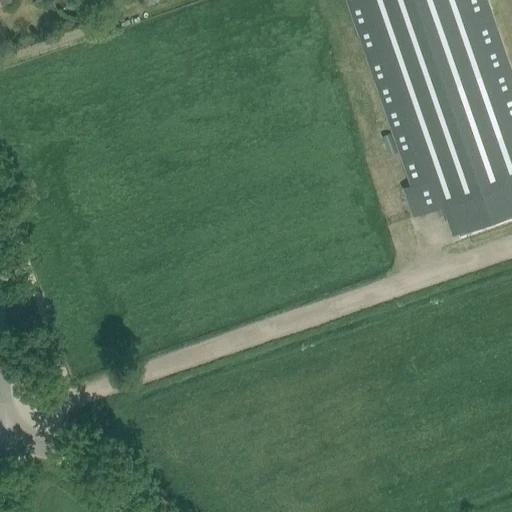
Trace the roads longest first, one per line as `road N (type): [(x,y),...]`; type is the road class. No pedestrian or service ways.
road 1 (track): [(35,441),(51,406),(511,246)]
road 2 (unclassified): [(132,511),(70,457),(35,441)]
